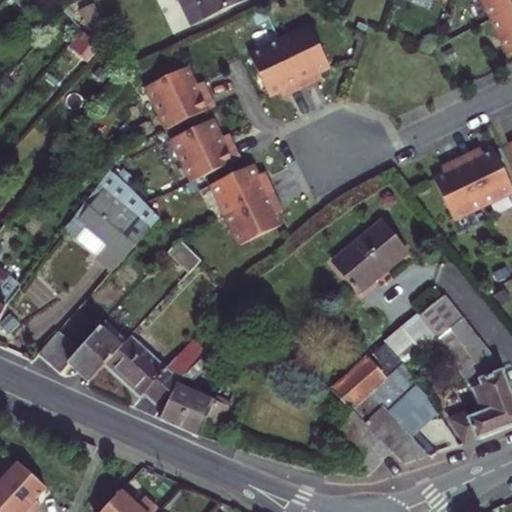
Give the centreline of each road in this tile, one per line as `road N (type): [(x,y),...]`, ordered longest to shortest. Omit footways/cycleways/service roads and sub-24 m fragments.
road 1 (tertiary): [(0,373),(210,466)]
road 2 (residential): [(511,90),(337,161)]
road 3 (tertiary): [(347,511),(210,466)]
road 4 (tertiary): [(486,477),(370,511)]
